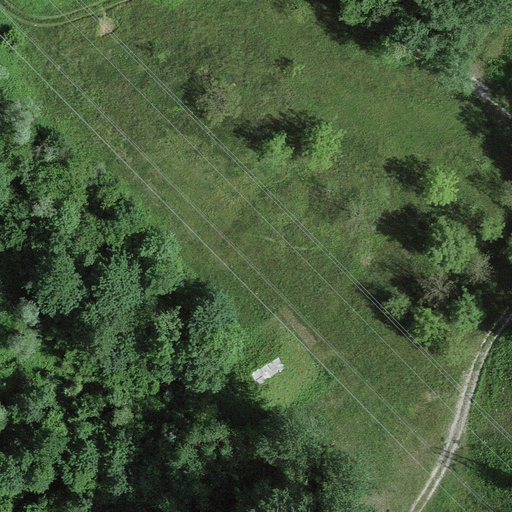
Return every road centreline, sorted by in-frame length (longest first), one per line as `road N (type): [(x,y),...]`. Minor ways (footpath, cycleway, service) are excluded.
road 1 (track): [(413,511),(453,447),(476,372),(511,307)]
road 2 (track): [(511,136),(481,88),(351,0)]
road 3 (track): [(143,0),(86,48),(35,37),(1,0)]
